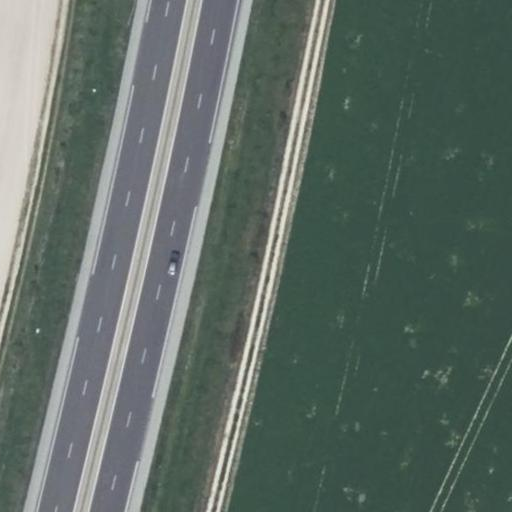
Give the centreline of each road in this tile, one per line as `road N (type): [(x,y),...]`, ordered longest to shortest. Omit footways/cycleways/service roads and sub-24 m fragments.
road 1 (track): [(208,511),(323,0)]
road 2 (motorway): [(157,0),(120,230),(46,511)]
road 3 (motorway): [(88,511),(192,0)]
road 4 (track): [(0,341),(66,0)]
